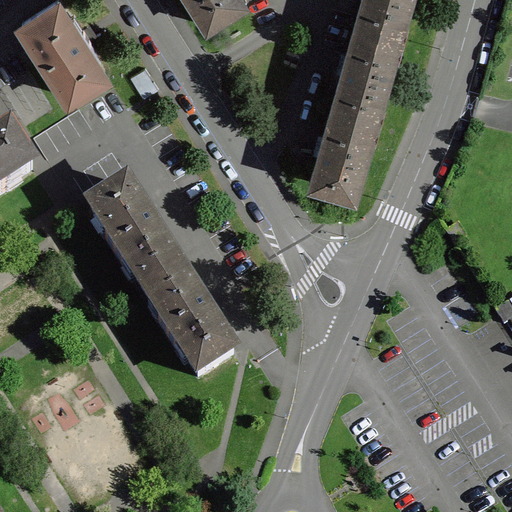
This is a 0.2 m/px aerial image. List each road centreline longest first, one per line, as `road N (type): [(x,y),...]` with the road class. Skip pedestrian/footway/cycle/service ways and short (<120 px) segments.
road 1 (residential): [(147,0),(316,271),(355,314)]
road 2 (residential): [(473,0),(446,99),(355,314)]
road 3 (residential): [(355,314),(299,481)]
